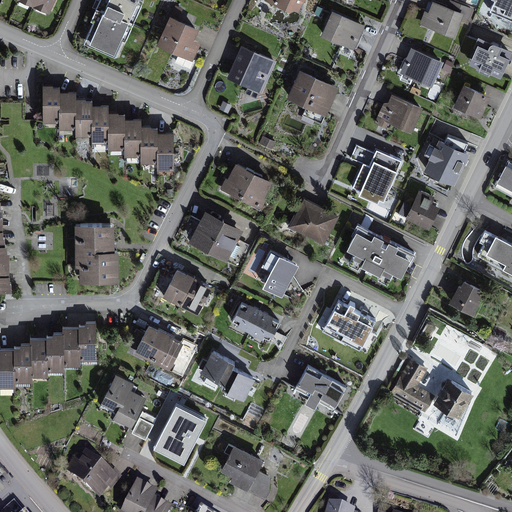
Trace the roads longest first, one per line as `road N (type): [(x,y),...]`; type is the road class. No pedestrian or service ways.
road 1 (residential): [(191,109),(210,119),(214,143),(132,299),(111,309),(6,311)]
road 2 (residential): [(468,196),(332,456)]
road 3 (residential): [(402,0),(319,188)]
road 4 (residential): [(54,55),(191,109)]
road 5 (residential): [(332,456),(452,494)]
